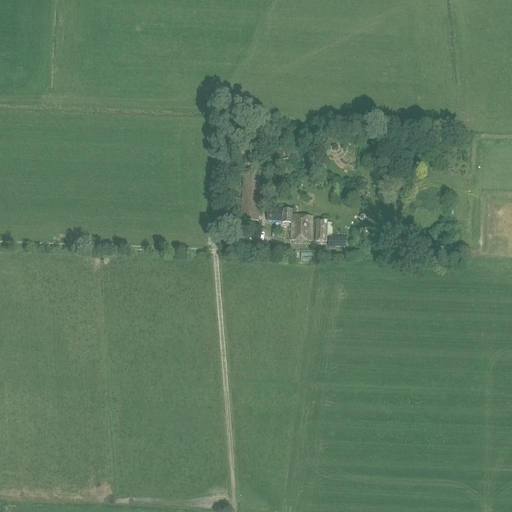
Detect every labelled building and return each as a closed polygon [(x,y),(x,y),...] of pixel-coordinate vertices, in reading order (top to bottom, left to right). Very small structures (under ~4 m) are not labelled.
[(282,161),(298,156),(294,143),(279,148),(279,147),(268,150),(272,162),(282,159),(282,161)] [(260,221),(262,170),(243,169),(241,220),(260,221)] [(265,189),(281,190),(282,180),(265,181),(265,189)] [(269,209),(269,221),(282,222),(282,223),(292,223),(291,240),(312,241),(313,217),(293,216),(293,210),(269,209)] [(328,220),(315,219),(315,242),(327,243),(328,220)] [(329,247),(346,248),(346,237),(330,237),(329,247)] [(313,251),(301,251),(301,262),(313,262),(313,251)]
